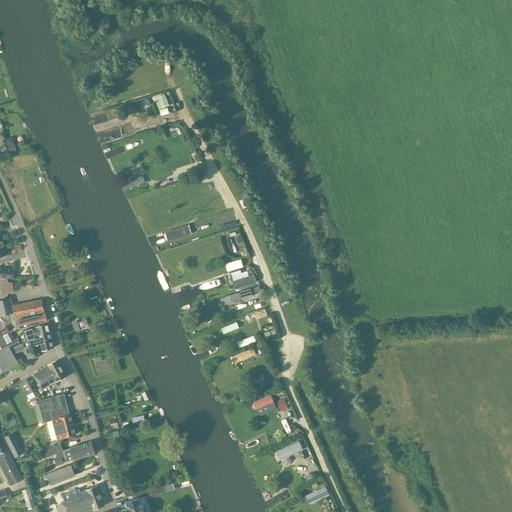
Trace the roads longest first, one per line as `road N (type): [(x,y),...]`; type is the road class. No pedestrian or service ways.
road 1 (track): [(176,84),(254,242),(287,329),(280,366),(346,511)]
road 2 (residential): [(60,350),(0,177)]
road 3 (residential): [(115,511),(84,398),(60,350)]
